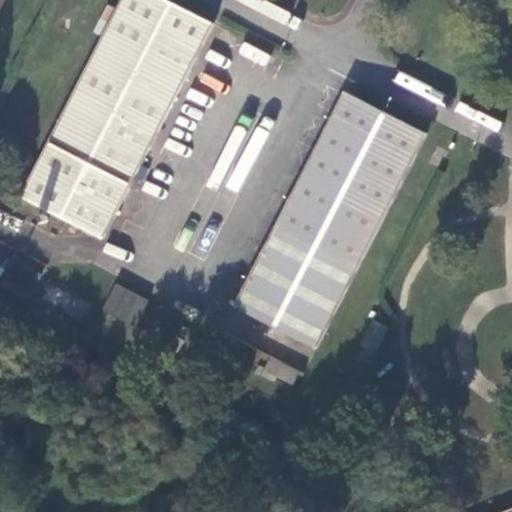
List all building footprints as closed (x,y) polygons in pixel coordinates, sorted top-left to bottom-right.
[(44,207),(102,238),(214,24),(165,0),(123,0),(21,195),(44,207)] [(236,306),(317,347),(427,134),(347,92),(236,306)] [(17,289),(21,290),(23,290),(25,290),(30,287),(31,285),(32,279),(28,272),(23,270),(21,270),(16,273),(13,275),(12,277),(12,282),(13,285),(16,288),(17,289)] [(113,284),(101,312),(136,326),(147,298),(113,284)] [(270,359),(266,371),(293,381),(297,369),(270,359)]
